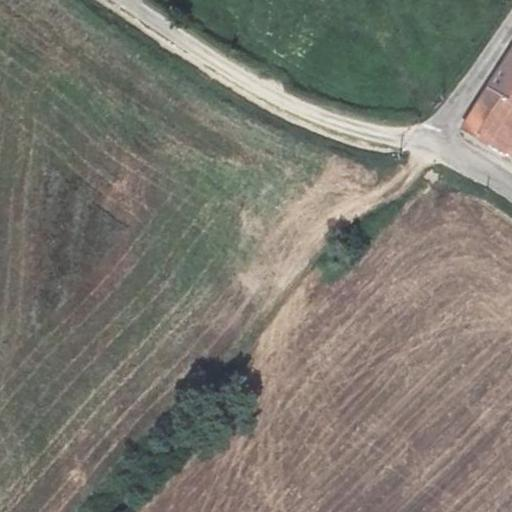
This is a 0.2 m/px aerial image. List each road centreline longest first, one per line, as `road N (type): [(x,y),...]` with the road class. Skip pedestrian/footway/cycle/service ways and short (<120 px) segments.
road 1 (track): [(113,511),(327,261),(399,199),(432,146)]
road 2 (unclassified): [(432,146),(316,117),(125,0)]
road 3 (unclassified): [(432,146),(511,19)]
